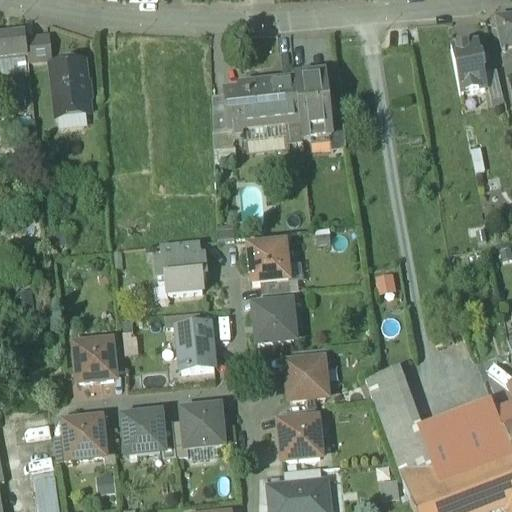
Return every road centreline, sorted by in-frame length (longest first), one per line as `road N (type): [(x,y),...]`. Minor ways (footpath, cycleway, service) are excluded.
road 1 (residential): [(487,0),(316,20),(203,20)]
road 2 (residential): [(211,235),(203,20)]
road 3 (residential): [(203,20),(99,21),(9,0)]
road 4 (residential): [(230,393),(57,409)]
road 5 (residential): [(243,374),(230,247)]
